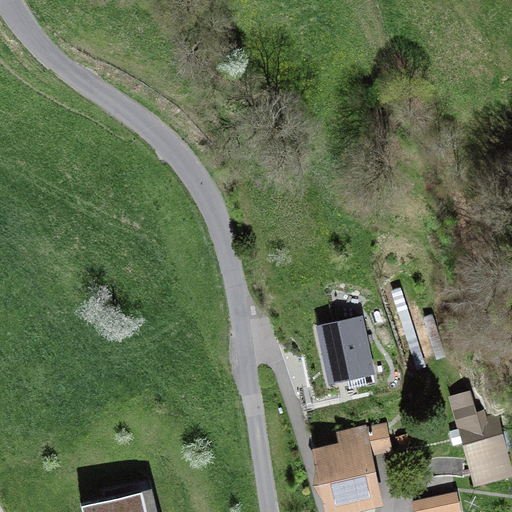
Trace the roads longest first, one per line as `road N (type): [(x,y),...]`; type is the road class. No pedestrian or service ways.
road 1 (unclassified): [(8,0),(69,72),(153,128),(195,174),(212,206),(242,320)]
road 2 (residential): [(242,320),(271,511)]
